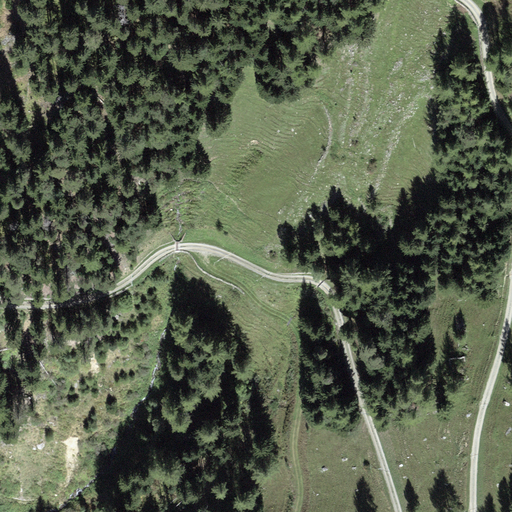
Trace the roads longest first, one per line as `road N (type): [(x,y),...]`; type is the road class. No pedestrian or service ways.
road 1 (unclassified): [(0,302),(67,302),(112,290),(158,253),(183,245),(219,250),(277,277),(320,281),(334,297),(399,511)]
road 2 (track): [(183,245),(241,283),(286,327),(301,388),(297,511)]
road 3 (unclassified): [(473,511),(475,439),(511,315)]
road 4 (unclassified): [(511,131),(489,75),(486,25),(465,0)]
